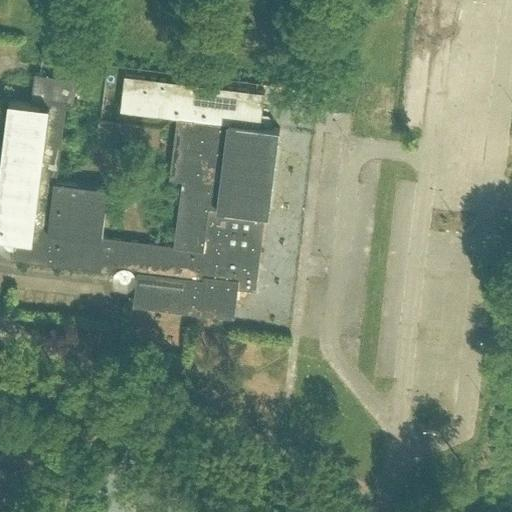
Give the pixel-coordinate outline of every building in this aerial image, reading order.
[(35,72),(32,91),(74,96),(76,77),(35,72)] [(126,266),(129,266),(137,268),(133,303),(234,316),(237,287),(255,289),(265,213),(269,213),(280,127),(270,126),(270,123),(264,115),(261,115),(264,91),(125,73),(120,109),(177,116),(169,177),(182,178),(174,244),(129,238),(126,266)] [(126,266),(129,238),(102,235),(108,186),(57,179),(66,101),(49,98),(48,104),(9,99),(0,171),(0,234),(4,235),(3,241),(7,246),(13,246),(12,258),(113,271),(114,265),(123,266),(126,266)] [(129,266),(126,266),(123,266),(122,268),(121,268),(120,269),(119,270),(119,272),(119,273),(119,275),(119,276),(120,278),(122,279),(123,279),(125,280),(127,279),(128,279),(129,278),(130,277),(131,275),(131,273),(131,272),(130,271),(130,270),(129,269),(129,266)] [(14,475),(15,472),(0,465),(0,501),(12,474),(14,475)]
